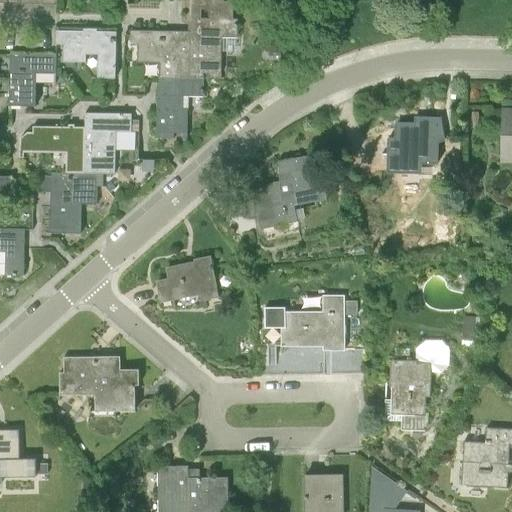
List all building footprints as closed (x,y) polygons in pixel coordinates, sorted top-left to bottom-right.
[(237,37),(238,19),(233,19),(233,2),(224,1),(223,0),(191,0),(191,32),(190,79),(204,79),(204,73),(221,74),(222,36),(237,37)] [(116,78),(116,32),(56,31),(56,45),(64,45),(64,62),(86,62),(86,54),(98,54),(98,78),(116,78)] [(191,32),(167,31),(131,31),(130,45),(138,45),(138,62),(160,62),(160,78),(172,78),(190,79),(191,32)] [(57,55),(56,55),(11,54),(9,106),(36,106),(36,73),(56,73),(57,55)] [(172,78),(160,78),(157,78),(156,138),(187,138),(188,108),(184,108),(184,96),(204,97),(204,79),(190,79),(172,78)] [(132,114),(123,114),(85,113),(85,127),(84,173),(98,173),(115,174),(116,132),(131,132),(132,114)] [(437,164),(439,118),(415,117),(415,124),(397,124),(396,138),(388,138),(387,166),(421,167),(421,164),(437,164)] [(84,173),(85,127),(33,126),(33,132),(27,132),(20,139),(20,158),(24,158),(24,153),(66,153),(66,173),(84,173)] [(298,222),(295,206),(327,199),(318,153),(279,161),(280,190),(254,194),(261,229),(298,222)] [(84,173),(66,173),(51,173),(51,175),(29,175),(44,191),(51,191),(50,233),(64,233),(81,234),(82,203),(97,204),(98,173),(84,173)] [(11,198),(12,177),(0,176),(0,194),(6,195),(6,198),(11,198)] [(0,229),(0,251),(6,252),(6,275),(24,276),(25,230),(0,229)] [(157,282),(161,301),(173,299),(174,306),(219,297),(211,256),(193,259),(194,264),(184,266),(184,265),(167,268),(169,279),(157,282)] [(323,350),(344,350),(345,296),(324,296),(324,312),(286,312),(286,346),(323,346),(323,350)] [(479,317),(462,317),(462,330),(479,330),(479,317)] [(431,396),(431,372),(442,373),(449,366),(449,348),(443,340),(426,340),(416,348),(416,362),(394,362),(394,381),(392,381),(391,413),(385,413),(385,420),(402,420),(402,430),(425,430),(426,396),(431,396)] [(139,385),(139,369),(120,369),(120,356),(64,357),(64,372),(60,373),(60,395),(95,395),(96,411),(135,411),(135,385),(139,385)] [(511,444),(511,428),(486,427),(485,442),(464,441),(461,485),(507,487),(510,445),(511,444)] [(0,484),(1,484),(1,477),(36,477),(36,458),(19,458),(19,429),(0,429),(0,484)] [(38,464),(38,474),(48,474),(48,464),(38,464)] [(228,477),(196,478),(188,478),(188,466),(158,466),(158,511),(201,511),(201,510),(228,510),(228,477)] [(368,511),(385,511),(386,510),(396,511),(396,508),(408,491),(371,466),(368,511)] [(304,476),(304,511),(343,511),(343,476),(304,476)]
